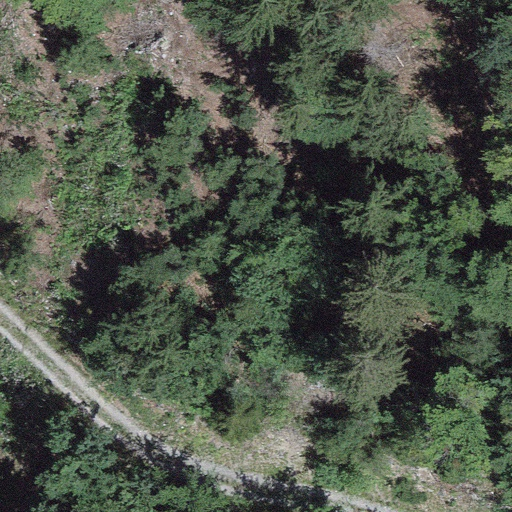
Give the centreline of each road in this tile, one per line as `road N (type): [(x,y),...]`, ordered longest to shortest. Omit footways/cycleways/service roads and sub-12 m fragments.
road 1 (trunk): [(14,511),(244,0)]
road 2 (track): [(0,307),(86,390),(200,468),(361,511)]
